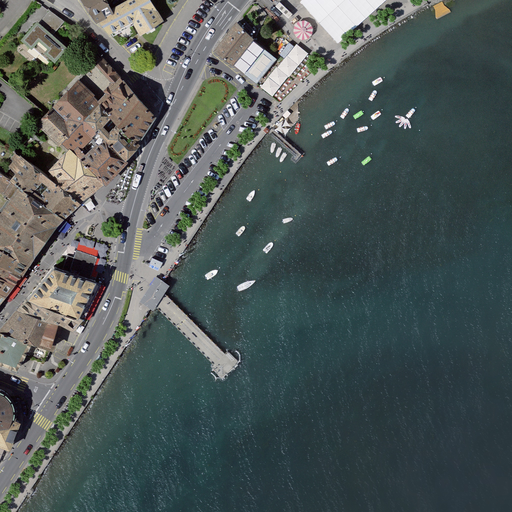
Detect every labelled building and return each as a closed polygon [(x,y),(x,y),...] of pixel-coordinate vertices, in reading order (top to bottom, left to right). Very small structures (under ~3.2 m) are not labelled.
[(106,0),(80,0),(96,24),(99,22),(114,14),(111,9),(106,0)] [(151,0),(128,0),(111,9),(114,14),(99,22),(111,36),(134,22),(141,35),(165,22),(151,0)] [(386,0),(302,0),(291,10),(329,52),(386,0)] [(40,24),(54,36),(66,22),(51,11),(40,24)] [(37,22),(21,41),(32,51),(39,43),(48,50),(45,54),(56,63),(68,49),(54,36),(40,24),(37,22)] [(238,23),(215,52),(246,76),(269,47),(238,23)] [(115,84),(122,76),(104,56),(96,63),(114,82),(115,84)] [(102,103),(141,140),(158,115),(122,76),(115,84),(114,82),(105,91),(107,93),(101,99),(103,101),(102,103)] [(60,145),(63,143),(86,118),(102,103),(103,101),(101,99),(80,79),(38,124),(60,145)] [(106,137),(128,159),(144,143),(141,140),(102,103),(86,118),(100,131),(106,137)] [(82,158),(88,153),(83,149),(100,131),(86,118),(63,143),(70,149),(71,147),(82,158)] [(82,158),(107,184),(109,185),(131,161),(128,159),(106,137),(88,153),(82,158)] [(61,185),(83,203),(107,184),(82,158),(71,147),(70,149),(46,173),(61,185)] [(20,186),(66,218),(83,203),(61,185),(46,173),(23,155),(22,157),(17,153),(12,159),(14,162),(10,167),(17,173),(11,179),(20,186)] [(0,192),(11,200),(20,186),(11,179),(0,171),(0,192)] [(0,215),(0,250),(30,266),(46,241),(54,232),(66,218),(20,186),(11,200),(0,215)] [(0,276),(17,285),(24,276),(30,266),(0,250),(0,276)] [(63,270),(91,280),(99,259),(78,252),(76,259),(68,257),(63,270)] [(29,299),(80,319),(99,282),(96,282),(91,280),(63,270),(55,267),(29,299)] [(0,293),(7,297),(17,285),(0,276),(0,293)] [(150,289),(142,301),(152,308),(154,306),(159,298),(163,292),(168,284),(158,278),(150,289)] [(18,311),(63,325),(75,333),(85,320),(80,319),(29,299),(27,299),(18,311)] [(0,333),(33,345),(56,352),(63,325),(18,311),(16,310),(0,329),(0,333)] [(0,366),(18,372),(33,345),(0,333),(0,366)] [(0,445),(5,447),(13,450),(24,422),(19,420),(20,413),(20,406),(18,399),(13,392),(7,388),(0,385),(0,445)]
